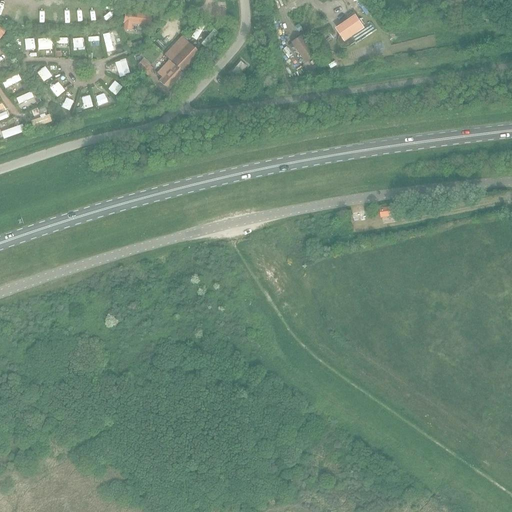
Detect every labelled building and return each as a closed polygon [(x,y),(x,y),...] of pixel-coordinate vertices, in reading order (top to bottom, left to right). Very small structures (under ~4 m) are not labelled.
[(151,14),(125,11),(123,29),(131,30),(132,23),(149,25),(151,14)] [(341,34),(339,36),(338,39),(338,42),(339,44),(341,46),(344,47),(346,47),(349,46),(369,33),(364,25),(362,26),(355,16),(337,29),(341,34)] [(291,42),(305,63),(315,56),(301,35),(291,42)] [(161,70),(157,73),(162,77),(159,81),(167,89),(183,72),(200,54),(188,43),(182,36),(164,55),(169,60),(161,70)] [(137,66),(148,77),(154,70),(143,59),(137,66)] [(240,61),(231,72),(237,77),(246,66),(240,61)] [(18,76),(4,83),(7,88),(21,81),(18,76)] [(31,92),(16,99),(18,105),(33,97),(31,92)] [(50,115),(32,122),(34,129),(52,122),(50,115)] [(2,133),(4,140),(26,132),(23,125),(2,133)] [(379,209),(381,217),(394,215),(392,206),(379,209)]
